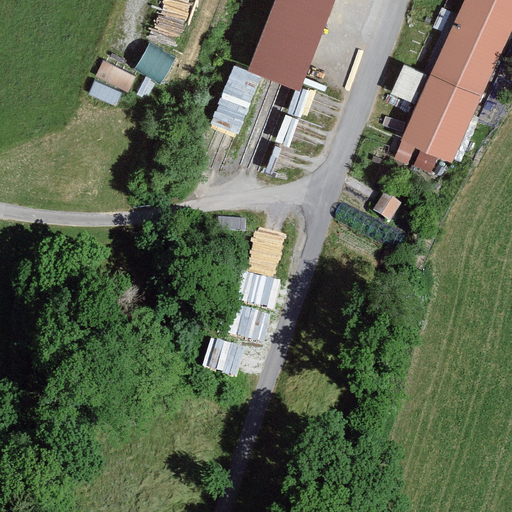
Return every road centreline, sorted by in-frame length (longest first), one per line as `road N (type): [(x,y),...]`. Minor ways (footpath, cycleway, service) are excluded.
road 1 (unclassified): [(389,0),(225,511)]
road 2 (unknown): [(0,215),(115,224),(258,195),(326,197)]
